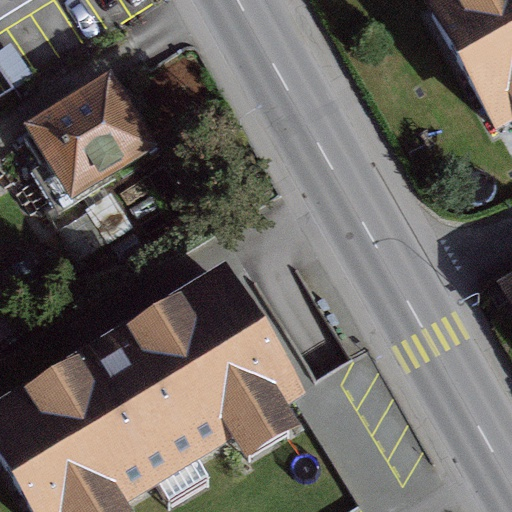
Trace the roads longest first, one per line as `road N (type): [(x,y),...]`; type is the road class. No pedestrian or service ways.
road 1 (primary): [(238,0),(400,301)]
road 2 (primary): [(400,301),(511,495)]
road 3 (residential): [(400,301),(511,238)]
